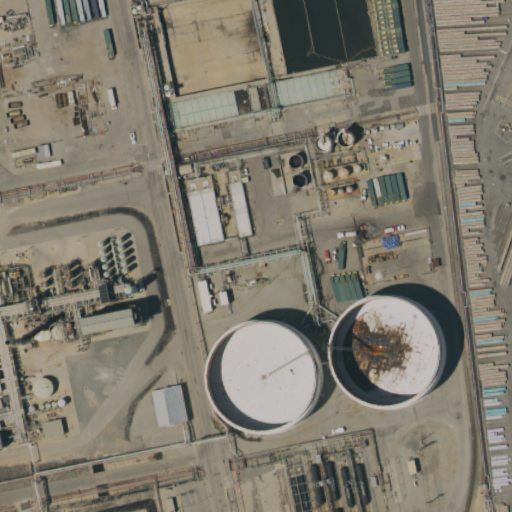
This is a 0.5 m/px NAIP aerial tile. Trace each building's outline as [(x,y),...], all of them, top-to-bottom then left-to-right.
[(348,146),(345,146),(343,145),(342,144),(340,142),(339,140),(339,137),(340,136),(341,133),(343,132),(346,131),(349,131),(351,132),(352,133),(354,135),(354,136),(355,139),(354,142),(353,144),(351,146),(348,146)] [(326,151),(323,151),(321,150),(320,150),(318,148),(317,145),(316,142),(317,141),(318,139),(320,137),(322,135),(325,135),(326,136),(329,137),(331,139),(332,141),(332,144),(332,145),(331,148),(329,150),(326,151)] [(299,167),(297,168),(295,168),(293,167),(291,165),(290,163),(290,161),(290,160),(290,157),(292,155),(294,154),(296,154),(298,154),(300,155),(302,156),(303,158),(303,161),(303,163),(302,164),(301,166),(299,167)] [(179,174),(178,166),(191,164),(192,171),(179,174)] [(345,177),(343,177),(342,177),(340,176),(339,174),(339,173),(339,171),(340,170),(341,168),(342,168),(344,168),(345,168),(347,169),(348,171),(348,172),(348,174),(347,175),(347,176),(345,177)] [(239,237),(226,171),(239,169),(252,234),(239,237)] [(330,180),(329,180),(328,180),(326,180),(325,179),(324,178),(324,176),(324,175),(324,174),(325,173),(327,172),(328,171),(330,172),(331,172),(332,173),(333,174),(333,176),(333,177),(333,178),(332,179),(330,180)] [(300,187),(297,186),(295,185),(294,184),(293,182),(293,180),(294,177),(295,175),(296,175),(298,173),(300,173),(303,174),(305,175),(305,176),(306,178),(307,180),(306,183),(305,185),(304,185),(302,187),(300,187)] [(198,245),(185,179),(211,174),(224,240),(198,245)] [(212,310),(204,312),(198,281),(206,280),(212,310)] [(229,303),(221,305),(219,292),(227,291),(229,303)] [(416,402),(408,407),(398,410),(389,411),(379,411),(370,409),(361,405),(353,400),(346,393),(340,385),(335,377),(332,368),(331,358),(331,348),(334,339),(337,330),(342,322),(349,314),(357,309),(365,304),(374,301),(384,300),(394,300),(403,302),(408,305),(412,306),(420,311),(427,318),(433,326),(437,334),(440,343),(442,353),(441,363),(439,372),(435,381),(430,389),(424,396),(420,399),(416,402)] [(86,318),(137,308),(137,309),(144,307),(147,321),(140,323),(140,324),(89,334),(86,318)] [(291,423),(283,427),(273,430),(264,430),(254,430),(245,427),(236,423),(228,418),(221,411),(215,403),(211,394),(209,385),(208,375),(209,365),(211,356),(215,347),(221,339),(228,332),(235,326),(244,322),(254,320),(263,319),(273,320),(282,322),(291,326),(299,332),(306,339),(311,347),(316,355),(318,365),(319,374),(318,384),(316,394),(312,402),(306,410),(299,417),(291,423)] [(75,336),(75,337),(73,337),(71,337),(70,337),(70,336),(67,324),(68,323),(71,322),(72,322),(73,322),(75,336)] [(35,336),(40,331),(48,330),(52,329),(55,326),(62,324),(66,326),(68,334),(65,338),(58,339),(54,337),(42,340),(35,338),(35,336)] [(33,379),(34,398),(53,397),(51,378),(33,379)] [(188,420),(159,426),(152,391),(181,385),(188,420)] [(63,406),(61,406),(60,405),(59,404),(58,403),(58,401),(59,399),(60,399),(61,398),(63,398),(65,399),(65,400),(66,401),(66,403),(65,404),(64,405),(63,406)] [(61,418),(64,434),(46,437),(43,422),(61,418)] [(417,472),(410,474),(407,461),(414,460),(417,472)] [(175,511),(167,511),(165,499),(172,497),(175,511)]
